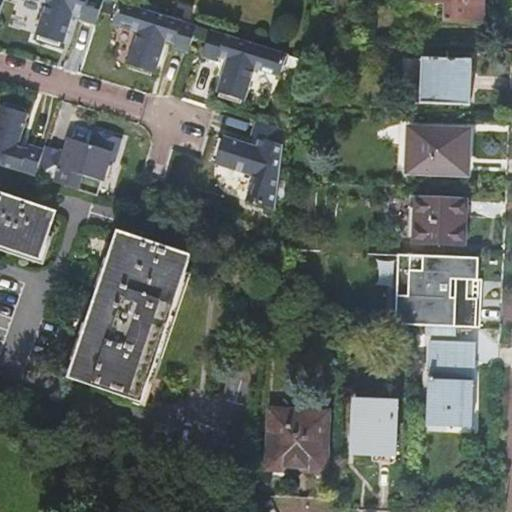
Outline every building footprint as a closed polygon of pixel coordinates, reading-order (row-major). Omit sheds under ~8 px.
[(33,0),(44,3),(35,35),(38,36),(60,43),(63,44),(71,18),(72,14),(79,16),(78,20),(95,26),(102,0),(33,0)] [(483,23),(483,0),(412,0),(413,1),(428,2),(427,21),(483,23)] [(187,53),(195,26),(119,2),(112,25),(136,33),(127,64),(130,65),(152,72),(155,73),(165,41),(173,44),(171,48),(187,53)] [(279,78),(287,54),(210,30),(201,58),(218,63),(219,59),(226,61),(216,93),(245,102),(255,70),(279,78)] [(60,43),(38,36),(36,40),(59,48),(60,43)] [(473,108),(474,62),(426,61),(423,106),(473,108)] [(151,76),(152,72),(130,65),(128,69),(151,76)] [(3,103),(2,107),(24,114),(26,110),(3,103)] [(0,165),(35,177),(43,151),(27,146),(26,150),(17,147),(28,115),(24,114),(2,107),(0,105),(0,165)] [(284,153),(288,132),(256,121),(251,137),(252,138),(255,139),(252,146),(250,146),(224,137),(223,140),(216,162),(215,165),(254,178),(246,202),(276,211),(280,182),(284,153)] [(411,130),(410,175),(468,177),(472,132),(411,130)] [(103,180),(108,165),(111,152),(70,139),(61,167),(103,181),(103,180)] [(212,160),(216,162),(223,140),(219,139),(212,160)] [(113,167),(108,165),(103,180),(108,181),(113,167)] [(0,243),(38,256),(52,214),(4,198),(0,196),(0,243)] [(416,199),(414,244),(465,246),(466,201),(416,199)] [(164,327),(187,259),(119,234),(88,326),(71,376),(140,400),(164,327)] [(476,261),(398,258),(396,328),(476,330),(477,301),(482,301),(482,283),(476,283),(476,261)] [(463,367),(465,343),(430,342),(427,426),(472,429),(476,368),(463,367)] [(477,343),(465,343),(463,367),(476,368),(477,343)] [(352,455),(371,456),(396,456),(396,449),(397,405),(356,404),(352,455)] [(322,470),(325,415),(272,414),(269,467),(322,470)]
